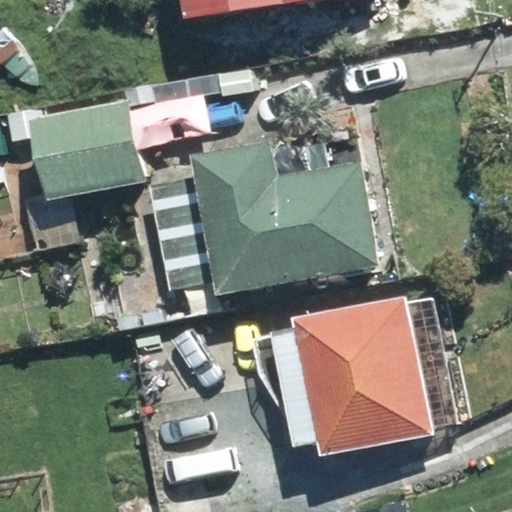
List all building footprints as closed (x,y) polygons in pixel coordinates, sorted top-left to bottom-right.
[(294,0),(190,0),(195,27),(296,11),(294,0)] [(294,0),(296,11),(361,0),(294,0)] [(136,109),(40,128),(55,208),(152,189),(136,109)] [(369,167),(285,182),(279,148),(199,163),(202,182),(155,191),(156,195),(174,297),(223,288),(225,301),(388,272),(369,167)] [(325,444),(329,466),(440,442),(412,311),(410,302),(306,324),(309,338),(282,344),(305,448),(325,444)]
